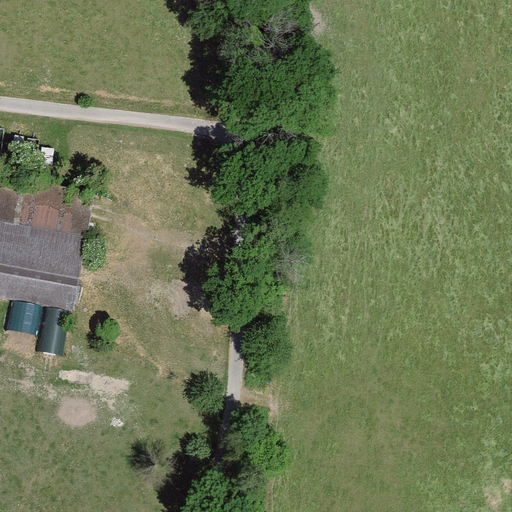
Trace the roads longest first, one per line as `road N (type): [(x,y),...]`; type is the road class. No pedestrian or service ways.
road 1 (track): [(148,121),(240,135),(220,511)]
road 2 (residential): [(0,105),(148,121)]
